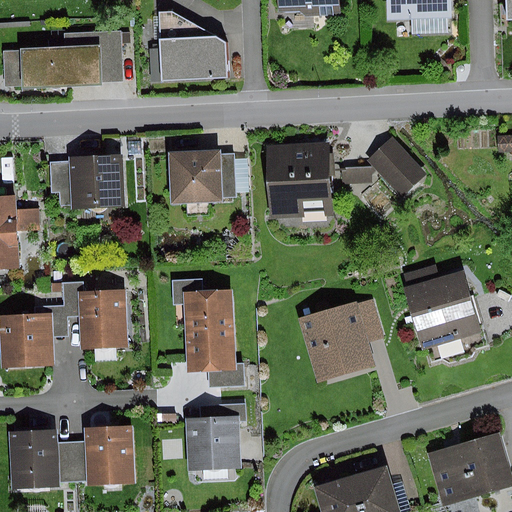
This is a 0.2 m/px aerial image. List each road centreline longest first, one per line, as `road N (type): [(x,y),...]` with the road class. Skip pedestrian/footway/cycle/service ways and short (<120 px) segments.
road 1 (residential): [(0,125),(482,101)]
road 2 (residential): [(279,511),(286,474),(313,451),(511,395)]
road 3 (residential): [(179,398),(0,407)]
